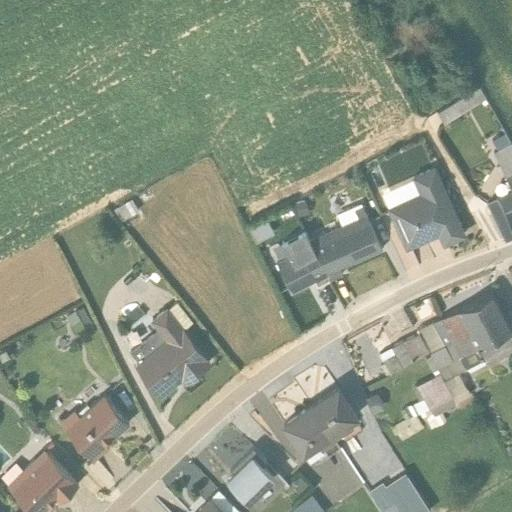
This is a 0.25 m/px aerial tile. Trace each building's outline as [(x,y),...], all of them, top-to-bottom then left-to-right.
[(444,124),(485,99),(478,87),(436,113),(444,124)] [(511,146),(504,133),(491,139),(496,150),(492,153),(511,193),(511,206),(503,211),(496,198),(491,200),(492,202),(487,204),(505,240),(511,236),(511,146)] [(443,242),(463,233),(434,167),(411,177),(412,179),(381,193),(405,246),(426,236),(424,234),(437,228),(443,242)] [(308,212),(304,199),(293,203),(298,216),(308,212)] [(381,248),(360,203),(337,214),(341,224),(308,239),(329,278),(341,273),(338,267),(381,248)] [(248,227),(253,237),(265,231),(259,220),(248,227)] [(300,286),(312,278),(316,285),(329,278),(303,231),(281,243),(288,255),(276,262),(291,290),(300,286)] [(511,330),(491,292),(431,322),(458,372),(465,368),(469,371),(484,363),(484,358),(483,354),(511,339),(511,335),(510,331),(511,330)] [(192,321),(176,302),(167,308),(166,307),(149,320),(156,330),(129,351),(137,361),(135,364),(159,394),(181,377),(184,381),(208,362),(182,329),(192,321)] [(400,410),(405,420),(414,415),(418,412),(451,395),(466,387),(458,372),(431,322),(415,330),(416,333),(390,346),(394,354),(381,361),(389,374),(423,355),(430,369),(435,375),(411,388),(417,401),(408,406),(406,406),(400,410)] [(358,416),(337,384),(308,404),(333,439),(352,427),(349,422),(358,416)] [(369,414),(383,408),(377,394),(364,399),(369,414)] [(57,418),(93,460),(108,446),(106,443),(128,424),(103,395),(89,407),(86,405),(76,414),(73,410),(61,421),(58,418),(57,418)] [(456,404),(451,395),(418,412),(428,431),(449,421),(444,411),(456,404)] [(308,404),(280,424),(301,455),(303,454),(309,461),(322,452),(321,450),(334,441),(308,404)] [(419,423),(414,415),(405,420),(384,431),(383,430),(379,432),(395,456),(407,448),(406,445),(411,442),(408,437),(421,429),(418,424),(419,423)] [(265,462),(252,448),(229,470),(232,473),(225,479),(248,502),(273,478),(262,466),(265,462)] [(44,449),(6,485),(32,511),(41,511),(56,498),(59,502),(78,484),(75,480),(73,480),(44,449)] [(400,511),(429,511),(404,472),(384,485),(382,481),(368,490),(383,511),(397,511),(400,510),(400,511)] [(209,498),(194,511),(236,511),(238,510),(218,490),(210,498),(209,498)] [(322,511),(310,494),(287,511),(322,511)]
